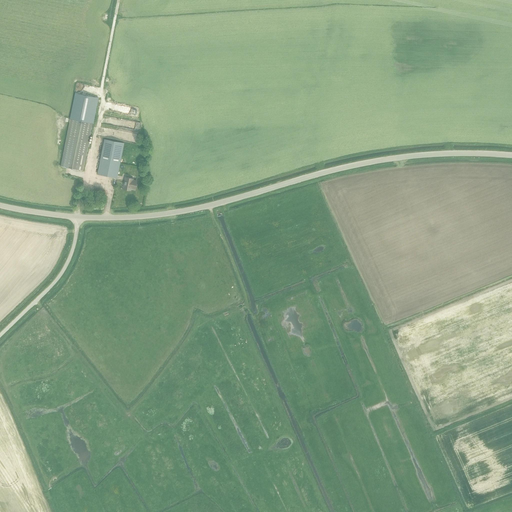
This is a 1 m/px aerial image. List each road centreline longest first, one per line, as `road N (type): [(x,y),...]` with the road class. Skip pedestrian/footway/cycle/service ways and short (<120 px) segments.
road 1 (tertiary): [(79,218),(208,205),(409,154),(511,153)]
road 2 (track): [(85,179),(119,0)]
road 3 (unclassified): [(0,335),(60,274),(79,218)]
